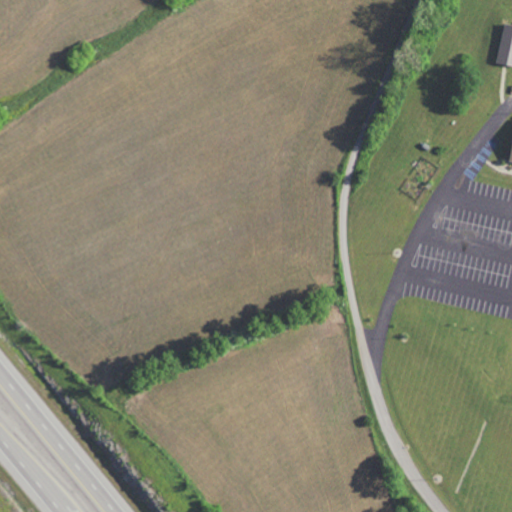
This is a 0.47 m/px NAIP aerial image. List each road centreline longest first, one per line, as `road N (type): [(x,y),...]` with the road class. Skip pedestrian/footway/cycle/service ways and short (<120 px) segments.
road 1 (residential): [(446,511),(406,455),(383,402),(345,240),(351,167),(417,0)]
road 2 (trunk): [(120,511),(0,365)]
